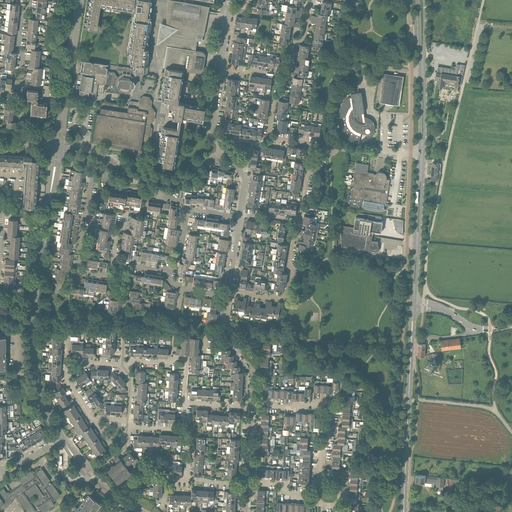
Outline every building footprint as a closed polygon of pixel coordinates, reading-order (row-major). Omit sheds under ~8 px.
[(99,24),(97,24),(100,7),(100,0),(91,0),(87,29),(98,30),(99,24)] [(132,12),(133,4),(133,0),(100,0),(100,7),(132,12)] [(139,15),(148,16),(150,0),(133,0),(133,4),(141,5),(139,15)] [(195,51),(195,49),(197,40),(195,40),(196,35),(203,36),(207,8),(207,7),(177,2),(173,2),(171,2),(170,3),(169,23),(181,27),(186,28),(184,38),(174,36),(173,36),(156,49),(158,67),(163,67),(166,68),(182,70),(198,73),(200,73),(201,72),(202,72),(203,70),(205,56),(205,55),(205,54),(204,53),(202,52),(201,51),(200,51),(195,51)] [(135,12),(134,17),(129,51),(131,52),(129,63),(134,63),(133,69),(144,70),(148,48),(145,48),(150,21),(147,21),(148,16),(139,15),(141,5),(133,4),(132,12),(135,12)] [(320,14),(327,16),(330,16),(331,9),(321,8),(320,14)] [(28,25),(37,26),(37,27),(40,27),(40,25),(38,25),(38,20),(29,19),(28,25)] [(168,26),(159,23),(156,45),(157,44),(156,49),(174,36),(184,38),(186,28),(181,27),(169,23),(168,26)] [(36,38),(39,38),(39,36),(36,36),(37,31),(28,30),(27,36),(36,37),(36,38)] [(313,45),(322,46),(323,40),(314,38),(313,45)] [(108,65),(108,60),(83,55),(80,72),(84,72),(83,75),(82,75),(80,86),(76,85),(75,95),(88,97),(88,94),(95,95),(97,83),(104,84),(107,71),(107,68),(105,68),(106,65),(108,65)] [(460,77),(463,77),(463,78),(465,66),(460,65),(459,71),(438,67),(437,73),(436,79),(439,80),(438,88),(458,91),(460,77)] [(165,101),(177,103),(182,70),(166,68),(161,100),(165,101)] [(131,88),(132,89),(134,87),(134,84),(133,81),(132,82),(130,80),(132,78),(130,75),(122,74),(118,77),(114,72),(107,71),(104,84),(108,84),(108,85),(113,92),(118,92),(119,93),(127,94),(130,92),(129,89),(131,88)] [(380,103),(386,104),(394,105),(400,106),(404,77),(384,74),(380,103)] [(293,84),(307,86),(307,83),(302,83),(303,79),(294,78),(293,84)] [(45,116),(47,104),(47,103),(43,103),(43,104),(37,104),(38,91),(27,90),(26,99),(32,100),(30,114),(45,116)] [(291,96),(302,98),(303,95),(300,95),(301,91),(292,90),(291,96)] [(361,92),(351,94),(352,98),(350,98),(349,98),(349,99),(347,100),(346,101),(345,102),(344,103),(343,104),(342,105),(342,106),(341,107),(341,108),(340,110),(340,111),(339,112),(339,114),(338,114),(338,115),(339,115),(339,122),(338,122),(338,123),(339,123),(341,130),(340,130),(341,130),(345,136),(345,137),(346,137),(351,141),(351,142),(352,141),(359,143),(359,144),(361,134),(367,134),(367,137),(367,138),(368,137),(370,137),(371,135),(372,135),(372,134),(373,134),(373,133),(374,132),(374,131),(374,130),(374,129),(375,128),(375,127),(375,126),(374,125),(374,123),(373,122),(372,120),(371,119),(369,118),(368,118),(366,117),(364,117),(364,115),(364,113),(361,92)] [(148,142),(150,141),(152,129),(149,126),(150,123),(153,121),(154,116),(148,108),(150,106),(151,101),(148,97),(143,96),(139,99),(138,103),(130,101),(128,102),(128,106),(103,102),(101,104),(100,114),(97,113),(92,141),(108,144),(107,148),(134,152),(134,148),(140,149),(142,141),(148,142)] [(259,105),(268,106),(269,100),(258,98),(257,101),(260,101),(259,105)] [(202,123),(204,108),(183,104),(177,103),(165,101),(166,106),(173,107),(171,122),(177,123),(178,120),(180,120),(202,123)] [(278,107),(290,109),(290,106),(288,106),(288,102),(279,101),(278,107)] [(257,117),(266,119),(267,113),(256,111),(255,113),(258,114),(257,117)] [(161,166),(167,167),(172,168),(180,120),(178,120),(177,123),(176,129),(173,129),(163,127),(158,160),(162,161),(161,166)] [(297,148),(288,146),(287,154),(287,155),(290,156),(291,155),(291,153),(296,154),(297,148)] [(299,163),(304,163),(305,164),(307,155),(305,155),(306,149),(297,148),(296,154),(304,155),(303,156),(301,160),(299,160),(299,163)] [(252,159),(258,160),(259,151),(264,152),(263,157),(266,157),(267,151),(259,149),(259,151),(253,150),(252,159)] [(35,209),(36,193),(38,169),(39,161),(31,160),(31,155),(23,155),(23,157),(0,154),(0,165),(23,168),(27,168),(24,208),(35,209)] [(253,172),(260,173),(260,170),(256,169),(258,160),(252,159),(250,168),(253,169),(253,172)] [(431,175),(438,176),(438,172),(440,172),(441,164),(432,163),(431,175)] [(217,179),(217,176),(218,168),(218,170),(212,169),(212,170),(208,169),(207,178),(210,178),(217,179)] [(222,177),(227,178),(231,178),(232,172),(224,171),(224,169),(224,168),(222,177)] [(69,177),(83,179),(83,178),(82,178),(82,177),(85,177),(86,171),(70,169),(69,177)] [(385,204),(388,191),(389,179),(387,179),(387,178),(387,177),(386,176),(386,175),(385,174),(384,173),(383,173),(383,172),(382,172),(381,172),(380,172),(379,172),(379,173),(378,173),(377,174),(376,174),(355,171),(353,183),(352,185),(353,185),(354,187),(353,187),(352,188),(352,189),(352,190),(351,190),(351,191),(351,192),(351,193),(351,194),(351,195),(352,196),(352,197),(353,197),(353,198),(354,198),(354,199),(355,199),(356,199),(356,200),(357,200),(358,200),(359,200),(360,200),(361,199),(362,199),(362,198),(364,200),(364,201),(362,207),(371,210),(374,211),(384,211),(384,204),(385,204)] [(67,186),(82,188),(84,188),(85,182),(81,182),(81,181),(83,181),(83,179),(69,177),(67,186)] [(229,181),(229,185),(226,185),(226,188),(225,194),(233,195),(234,189),(231,188),(231,185),(232,181),(229,181)] [(68,194),(81,195),(81,194),(79,194),(79,193),(81,193),(82,188),(67,186),(67,191),(68,191),(68,194)] [(110,188),(108,201),(107,204),(116,206),(118,192),(116,191),(116,193),(115,193),(116,189),(110,188)] [(124,205),(127,191),(121,190),(120,194),(119,193),(119,192),(118,192),(116,206),(124,207),(124,205)] [(130,204),(132,204),(134,192),(133,192),(132,194),(131,193),(132,192),(127,191),(124,205),(130,206),(130,204)] [(135,205),(134,207),(140,208),(142,193),(136,193),(136,194),(135,194),(136,192),(134,192),(132,204),(135,205)] [(190,205),(190,204),(191,195),(191,196),(185,195),(185,196),(185,195),(185,192),(181,192),(180,198),(182,199),(184,199),(183,204),(190,205)] [(68,202),(79,204),(80,198),(79,198),(79,197),(80,197),(81,195),(68,194),(68,196),(66,196),(65,202),(68,202)] [(216,204),(213,204),(214,197),(208,196),(207,208),(212,209),(215,209),(216,207),(216,204)] [(224,200),(223,205),(220,205),(219,207),(219,210),(222,210),(222,208),(229,209),(230,201),(224,200)] [(99,220),(113,223),(113,221),(111,221),(112,220),(113,220),(114,215),(100,212),(99,220)] [(303,221),(313,223),(314,217),(312,217),(312,214),(306,213),(305,216),(304,215),(303,221)] [(131,226),(146,228),(147,220),(145,220),(131,217),(130,223),(133,224),(133,225),(132,224),(131,226)] [(353,233),(372,236),(373,231),(381,233),(383,222),(356,218),(353,233)] [(98,228),(112,230),(112,225),(111,225),(111,224),(113,224),(113,223),(99,220),(98,228)] [(268,227),(271,227),(272,220),(269,220),(268,224),(263,224),(262,233),(267,234),(268,227)] [(242,240),(249,241),(249,238),(245,237),(246,231),(251,232),(252,222),(247,221),(245,230),(244,230),(243,238),(242,240)] [(286,224),(280,223),(280,224),(279,228),(276,229),(276,232),(285,233),(286,224)] [(128,233),(138,235),(145,237),(146,228),(131,226),(131,227),(133,227),(133,228),(129,228),(128,233)] [(94,236),(108,238),(109,237),(107,237),(107,236),(111,236),(112,230),(98,228),(96,228),(94,236)] [(372,236),(353,233),(341,231),(342,247),(365,251),(365,249),(368,250),(378,252),(379,246),(377,246),(378,242),(372,241),(372,236)] [(122,240),(135,243),(135,240),(137,241),(138,235),(128,233),(123,232),(122,238),(124,239),(124,240),(122,239),(122,240)] [(277,241),(283,242),(285,233),(276,232),(275,237),(278,237),(277,241)] [(98,245),(109,247),(110,241),(106,240),(107,240),(108,240),(108,238),(94,236),(93,245),(98,245)] [(132,250),(132,251),(135,252),(136,245),(135,245),(135,243),(122,240),(122,242),(124,242),(123,243),(122,242),(121,249),(126,250),(132,250)] [(241,278),(247,279),(248,270),(252,271),(253,268),(246,267),(246,270),(242,269),(241,278)] [(183,276),(184,276),(185,270),(187,271),(187,270),(178,269),(177,277),(183,278),(183,276)] [(162,286),(167,283),(166,282),(162,282),(163,277),(157,276),(155,284),(162,285),(162,286)] [(190,280),(190,282),(193,283),(192,285),(198,286),(200,277),(194,276),(193,278),(190,277),(190,280)] [(212,279),(211,285),(222,287),(223,281),(223,277),(218,276),(218,278),(212,277),(212,279)] [(240,287),(245,288),(245,290),(253,291),(254,289),(254,285),(251,284),(251,285),(249,285),(249,284),(246,283),(247,279),(241,278),(240,287)] [(107,297),(111,294),(109,291),(106,290),(107,283),(101,282),(100,293),(105,294),(107,297)] [(176,299),(177,293),(170,292),(170,288),(170,287),(165,290),(166,291),(165,297),(176,299)] [(120,301),(116,301),(113,300),(113,297),(111,294),(107,297),(109,299),(108,305),(120,307),(120,301)] [(208,299),(205,299),(205,298),(201,298),(201,297),(196,296),(194,307),(200,308),(200,303),(202,303),(204,303),(204,301),(208,302),(208,299)] [(239,311),(244,311),(247,299),(244,298),(243,302),(240,301),(239,311)] [(211,300),(208,299),(208,302),(204,301),(204,303),(207,304),(210,304),(210,307),(209,313),(215,314),(216,303),(211,302),(211,300)] [(131,307),(142,309),(143,303),(141,303),(129,301),(129,302),(132,302),(131,307)] [(267,319),(267,315),(268,313),(267,313),(269,302),(266,302),(265,309),(262,308),(261,318),(267,319)] [(275,306),(273,316),(279,317),(280,309),(283,309),(284,304),(278,303),(277,307),(275,306)] [(191,354),(197,355),(198,338),(182,337),(181,350),(176,350),(176,353),(191,354)] [(442,351),(461,348),(460,339),(441,341),(442,351)] [(110,357),(110,354),(114,354),(114,349),(105,348),(102,348),(102,357),(110,357)] [(440,366),(440,365),(440,363),(439,362),(439,360),(438,359),(436,358),(437,355),(435,354),(434,354),(433,354),(431,354),(428,355),(425,356),(427,360),(426,362),(425,364),(425,365),(425,367),(426,368),(427,370),(429,372),(430,372),(431,372),(433,373),(434,373),(436,372),(437,372),(438,371),(439,369),(440,368),(440,366)] [(442,364),(445,368),(452,361),(449,358),(442,364)] [(94,378),(102,379),(103,370),(97,370),(97,372),(91,371),(94,378)] [(102,379),(110,379),(114,373),(108,373),(108,370),(103,370),(102,379)] [(93,378),(94,378),(91,371),(87,374),(86,373),(81,376),(86,383),(93,378)] [(116,386),(123,380),(119,376),(117,377),(114,373),(110,379),(116,386)] [(53,386),(59,385),(60,381),(61,375),(60,375),(51,375),(52,375),(52,381),(53,381),(53,386)] [(81,386),(86,383),(81,376),(76,379),(81,386)] [(116,386),(120,390),(120,393),(126,393),(126,390),(124,387),(126,384),(123,380),(116,386)] [(61,395),(63,394),(65,392),(62,387),(61,388),(59,385),(53,386),(53,387),(56,391),(55,392),(58,397),(61,395)] [(90,402),(98,398),(95,393),(93,394),(92,391),(86,395),(88,397),(87,397),(90,402)] [(55,403),(56,404),(66,398),(63,394),(61,395),(58,397),(56,398),(58,401),(55,403)] [(66,398),(56,404),(57,406),(60,404),(62,407),(69,403),(66,398)] [(99,411),(102,405),(98,398),(90,402),(93,407),(95,406),(99,411)] [(67,416),(68,417),(79,409),(77,406),(75,408),(73,404),(64,410),(67,416)] [(105,413),(110,414),(110,405),(102,405),(99,411),(105,411),(105,413)] [(71,422),(81,416),(79,413),(81,412),(79,409),(68,417),(71,422)] [(75,427),(75,428),(87,421),(85,418),(83,420),(81,416),(71,422),(75,427)] [(79,434),(81,433),(88,428),(86,425),(88,423),(87,421),(75,428),(76,429),(79,434)] [(35,429),(42,439),(46,436),(45,434),(48,433),(46,428),(43,430),(40,426),(38,427),(35,429)] [(84,438),(85,439),(96,431),(95,429),(93,430),(90,427),(88,428),(81,433),(84,438)] [(37,442),(42,439),(35,429),(32,431),(31,432),(37,442)] [(89,445),(98,439),(96,435),(98,434),(96,431),(85,439),(86,440),(89,445)] [(37,442),(31,432),(28,433),(30,436),(28,437),(32,445),(37,442)] [(28,448),(32,445),(28,437),(26,435),(23,436),(21,437),(28,448)] [(140,448),(142,448),(143,436),(138,436),(137,440),(134,439),(134,448),(140,448)] [(23,450),(28,448),(21,437),(20,438),(21,441),(18,443),(23,450)] [(92,450),(93,450),(104,443),(102,441),(100,442),(98,439),(89,445),(92,450)] [(104,443),(93,450),(93,451),(96,457),(106,451),(103,447),(106,446),(104,443)] [(261,454),(263,454),(266,454),(268,454),(268,451),(269,448),(272,448),(272,446),(261,445),(261,454)] [(134,464),(138,461),(135,458),(134,459),(129,453),(125,456),(134,468),(136,467),(134,464)] [(130,472),(120,460),(117,456),(114,458),(117,462),(107,470),(117,483),(130,473),(130,472)] [(130,472),(134,468),(125,456),(120,460),(130,472)] [(44,511),(48,509),(54,505),(53,502),(56,500),(55,499),(60,495),(52,483),(48,486),(46,483),(50,481),(41,469),(34,473),(35,474),(33,475),(30,471),(18,479),(22,485),(7,495),(3,488),(0,490),(0,509),(1,510),(13,502),(11,500),(16,497),(26,511),(44,511)] [(415,482),(425,483),(425,480),(432,481),(432,482),(436,482),(436,486),(443,487),(444,479),(437,479),(438,477),(426,476),(416,475),(415,482)] [(93,511),(100,504),(88,494),(72,511),(93,511)]
